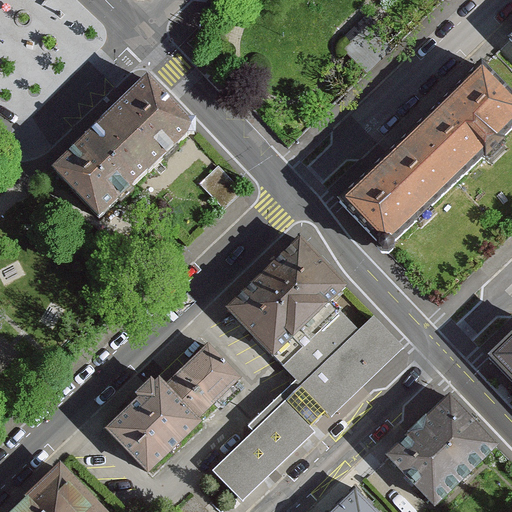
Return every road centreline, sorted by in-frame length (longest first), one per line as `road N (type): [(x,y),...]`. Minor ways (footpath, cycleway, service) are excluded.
road 1 (residential): [(298,193),(0,476)]
road 2 (residential): [(498,0),(298,193)]
road 3 (unclassified): [(276,511),(440,356)]
road 4 (residential): [(139,33),(298,193)]
road 5 (residential): [(440,356),(298,193)]
road 6 (unclassified): [(139,33),(26,139),(0,122)]
